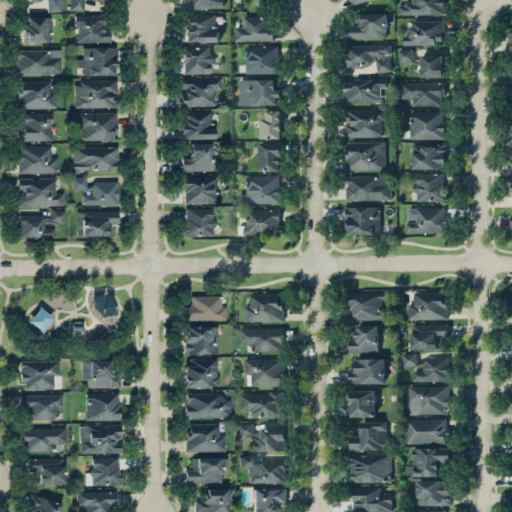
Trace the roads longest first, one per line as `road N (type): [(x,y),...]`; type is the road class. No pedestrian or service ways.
road 1 (residential): [(0,266),(511,264)]
road 2 (residential): [(483,511),(476,4)]
road 3 (residential): [(311,13),(317,511)]
road 4 (residential): [(147,16),(153,511)]
